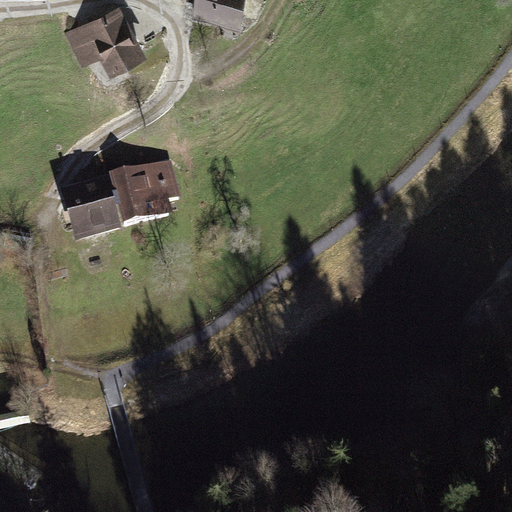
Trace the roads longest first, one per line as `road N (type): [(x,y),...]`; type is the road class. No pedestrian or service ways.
road 1 (track): [(127,0),(158,8),(181,37),(176,86),(141,119),(91,147),(59,184),(42,241),(54,360),(107,377)]
road 2 (unknown): [(176,86),(247,85),(263,75),(308,2)]
